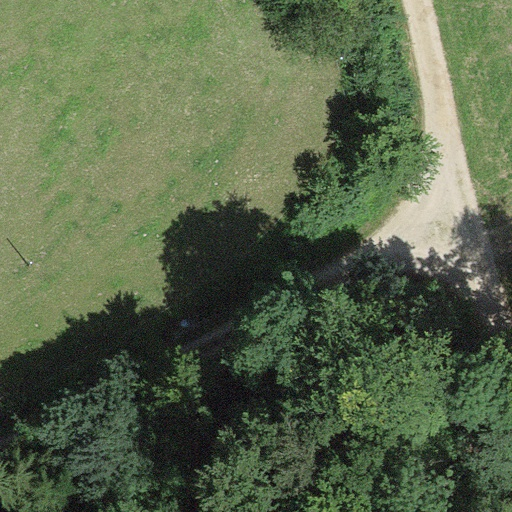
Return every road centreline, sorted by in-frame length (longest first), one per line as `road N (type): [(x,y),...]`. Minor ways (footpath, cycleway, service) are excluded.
road 1 (track): [(453,216),(0,454)]
road 2 (track): [(404,0),(453,216)]
road 3 (track): [(453,216),(511,422)]
